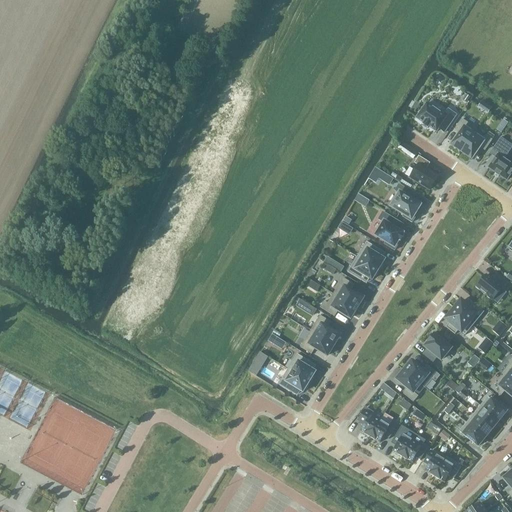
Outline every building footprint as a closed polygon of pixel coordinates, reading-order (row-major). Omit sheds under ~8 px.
[(444,133),(456,116),(448,110),(444,116),(427,104),(417,118),(416,119),(417,119),(424,124),(423,125),(423,126),(427,128),(428,129),(428,128),(429,127),(436,132),(435,132),(436,133),(437,132),(438,129),(444,133)] [(476,132),(477,130),(462,120),(455,130),(460,134),(452,145),(461,152),(476,132)] [(461,152),(462,153),(471,159),(480,147),(485,151),(492,140),(486,136),(485,138),(476,132),(461,152)] [(511,164),(499,156),(508,143),(501,138),(490,154),(495,158),(488,168),(495,173),(495,174),(499,177),(500,176),(507,181),(511,172),(511,164)] [(402,143),(398,149),(413,159),(417,153),(402,143)] [(419,157),(415,163),(418,165),(410,178),(429,190),(438,177),(426,169),(429,164),(419,157)] [(383,173),(379,178),(389,183),(392,178),(383,173)] [(393,173),(391,177),(392,177),(410,188),(412,186),(402,180),(402,179),(393,173)] [(418,214),(416,213),(417,210),(419,211),(421,208),(422,207),(412,201),(416,195),(399,185),(395,191),(399,194),(391,207),(404,215),(403,217),(412,223),(418,214)] [(359,195),(355,201),(366,207),(369,201),(359,195)] [(403,225),(383,212),(378,220),(383,223),(375,236),(386,242),(384,245),(394,251),(399,243),(398,242),(399,240),(400,241),(404,236),(402,235),(403,234),(399,232),(403,225)] [(357,257),(379,271),(383,265),(382,264),(384,260),(380,257),(383,252),(366,242),(357,257)] [(379,271),(357,257),(347,273),(364,283),(368,278),(372,281),(375,276),(376,277),(379,271)] [(336,264),(333,268),(336,270),(340,273),(343,268),(336,264)] [(486,276),(476,287),(493,301),(493,300),(502,289),(502,290),(508,283),(498,276),(493,282),(486,276)] [(313,277),(311,283),(321,287),(324,281),(313,277)] [(343,279),(333,295),(357,309),(357,308),(363,299),(350,291),(354,285),(343,279)] [(502,289),(493,300),(498,304),(506,293),(502,290),(502,289)] [(357,309),(333,295),(327,304),(324,302),(320,308),(334,317),(338,311),(350,319),(356,310),(357,309)] [(454,311),(473,326),(484,312),(468,300),(465,304),(461,301),(454,311)] [(308,305),(305,311),(313,315),(316,310),(308,305)] [(454,311),(446,320),(449,323),(446,327),(455,335),(459,330),(465,336),(473,326),(454,311)] [(320,316),(310,332),(333,346),(340,336),(327,328),(331,323),(320,316)] [(502,323),(498,327),(504,332),(507,327),(502,323)] [(333,346),(310,332),(301,348),(311,354),(315,349),(327,356),(333,347),(333,346)] [(438,339),(433,335),(427,342),(428,343),(425,347),(427,349),(423,355),(433,363),(437,357),(441,360),(451,349),(444,344),(446,342),(439,337),(438,339)] [(272,336),(269,342),(274,345),(277,339),(272,336)] [(314,365),(297,354),(288,370),(310,384),(314,378),(313,377),(315,373),(311,370),(314,365)] [(475,356),(468,364),(474,368),(480,361),(475,356)] [(405,370),(404,371),(425,388),(432,379),(435,382),(440,376),(427,366),(423,371),(412,362),(405,370)] [(504,375),(511,381),(511,362),(502,374),(504,375)] [(252,366),(249,372),(256,376),(259,371),(252,366)] [(310,384),(288,370),(278,385),(295,395),(298,390),(303,393),(305,389),(307,390),(310,384)] [(425,388),(404,371),(403,372),(404,372),(397,380),(408,389),(404,394),(413,402),(418,397),(413,393),(420,385),(425,388)] [(505,391),(511,397),(511,381),(504,375),(497,384),(495,383),(491,388),(501,396),(505,391)] [(0,443),(20,451),(45,388),(34,384),(34,397),(30,409),(11,409),(6,420),(0,420),(0,443)] [(499,421),(506,412),(488,397),(480,406),(499,421)] [(473,415),(492,430),(499,421),(480,406),(473,415)] [(366,435),(370,437),(381,420),(371,414),(372,413),(366,409),(358,421),(364,426),(361,432),(365,434),(364,434),(366,435)] [(417,410),(413,415),(418,418),(421,413),(417,410)] [(485,438),(492,430),(473,415),(466,423),(485,438)] [(381,420),(370,437),(374,440),(375,441),(376,441),(380,443),(384,436),(389,439),(395,429),(381,420)] [(485,438),(466,423),(459,432),(478,447),(485,438)] [(402,426),(392,441),(397,445),(393,452),(397,454),(398,455),(402,457),(416,435),(402,426)] [(433,432),(433,433),(438,436),(442,430),(436,427),(433,432)] [(416,435),(402,457),(406,460),(408,461),(412,463),(416,456),(421,459),(429,447),(423,444),(426,441),(416,435)] [(435,477),(445,460),(431,451),(425,461),(430,465),(425,472),(429,474),(430,475),(431,475),(435,477)] [(460,469),(445,460),(435,477),(439,480),(440,481),(444,483),(449,476),(454,479),(460,469)] [(250,492),(243,505),(249,507),(255,494),(250,492)] [(485,511),(480,503),(467,511),(485,511)]
